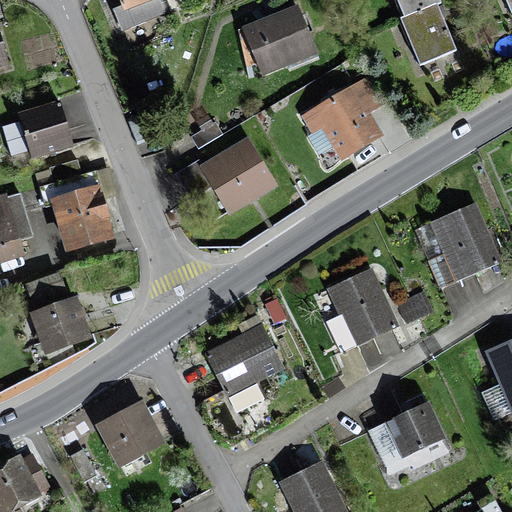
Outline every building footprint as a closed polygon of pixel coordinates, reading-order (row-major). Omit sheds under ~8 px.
[(106,0),(115,19),(161,0),(106,0)] [(398,0),(406,17),(433,5),(440,2),(439,0),(398,0)] [(511,0),(497,0),(507,22),(511,19),(511,0)] [(433,5),(406,17),(396,21),(417,70),(454,55),(433,5)] [(293,9),(233,34),(254,84),(315,59),(293,9)] [(369,82),(301,122),(313,143),(323,137),(341,167),(382,143),(368,118),(385,108),(369,82)] [(47,110),(10,123),(24,164),(61,152),(47,110)] [(215,122),(190,136),(197,148),(222,134),(215,122)] [(246,142),(195,173),(224,221),(275,190),(246,142)] [(50,167),(55,183),(83,176),(78,159),(50,167)] [(55,183),(30,190),(35,208),(56,202),(68,247),(112,235),(99,188),(86,191),(83,176),(55,183)] [(0,258),(18,254),(2,200),(0,201),(0,258)] [(474,206),(425,228),(452,289),(501,267),(474,206)] [(365,274),(320,295),(347,350),(391,329),(365,274)] [(58,275),(30,284),(35,300),(63,291),(58,275)] [(73,303),(27,320),(43,364),(89,347),(73,303)] [(255,323),(197,358),(224,403),(282,368),(255,323)] [(511,413),(511,341),(482,355),(508,415),(511,413)] [(137,406),(93,427),(115,473),(159,453),(137,406)] [(421,409),(384,426),(398,455),(435,438),(421,409)] [(15,457),(0,465),(0,511),(16,511),(39,500),(15,457)] [(339,511),(315,468),(276,489),(287,511),(339,511)]
